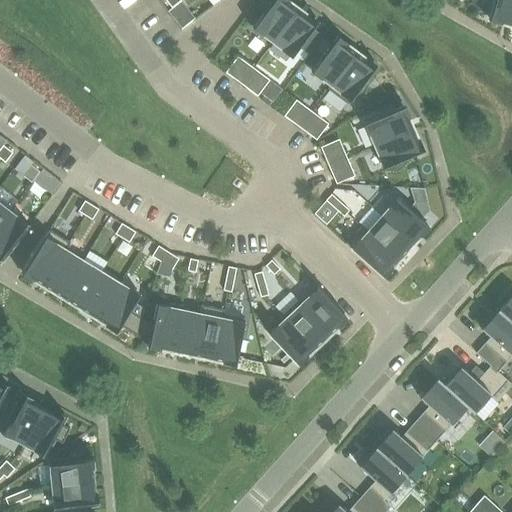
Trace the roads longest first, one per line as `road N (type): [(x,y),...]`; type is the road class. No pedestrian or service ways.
road 1 (residential): [(0,87),(94,158),(196,215),(242,226),(260,223),(268,209)]
road 2 (residential): [(268,209),(272,167),(163,84),(104,0)]
road 3 (residential): [(241,511),(402,333)]
road 4 (residential): [(402,333),(268,209)]
road 5 (residential): [(402,333),(499,223)]
